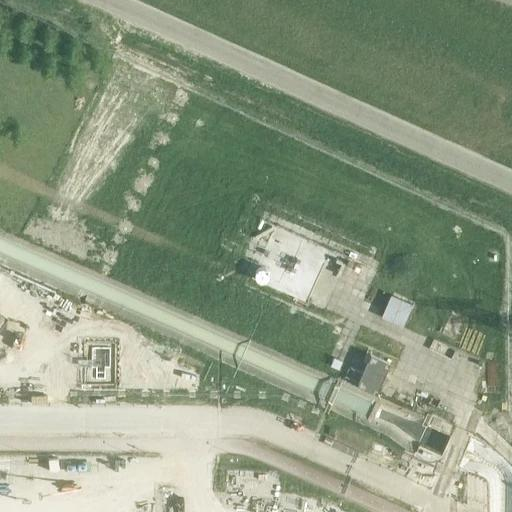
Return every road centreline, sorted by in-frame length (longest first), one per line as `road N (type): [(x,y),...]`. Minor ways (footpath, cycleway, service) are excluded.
road 1 (unclassified): [(443,511),(443,505),(255,423),(0,415)]
road 2 (unknown): [(446,511),(460,419),(451,382),(403,331),(339,297)]
road 3 (unknown): [(37,416),(41,354),(31,322),(0,289)]
